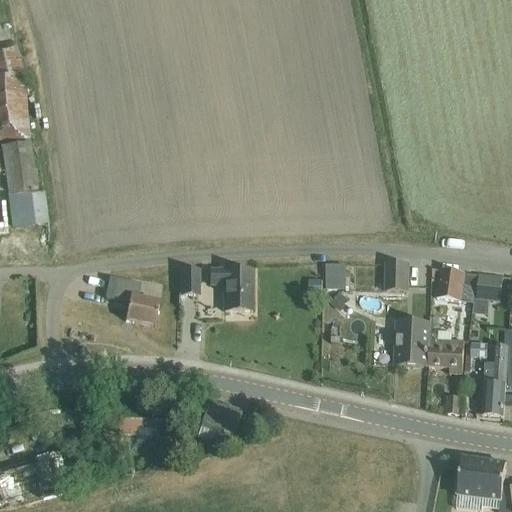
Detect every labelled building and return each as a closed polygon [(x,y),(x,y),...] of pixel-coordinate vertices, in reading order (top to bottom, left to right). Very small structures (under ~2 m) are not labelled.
[(0,152),(12,229),(47,223),(42,193),(34,195),(27,146),(14,44),(0,47),(0,152)] [(349,288),(349,261),(329,261),(329,288),(349,288)] [(386,294),(408,295),(408,269),(387,268),(386,294)] [(476,307),(476,303),(479,279),(479,278),(440,272),(435,300),(476,307)] [(182,274),(182,298),(198,298),(197,274),(182,274)] [(225,288),(225,314),(252,314),(251,274),(210,274),(211,288),(225,288)] [(476,303),(500,305),(503,282),(479,279),(476,303)] [(104,310),(105,284),(86,283),(85,309),(104,310)] [(125,323),(154,329),(159,306),(137,301),(138,295),(131,293),(125,323)] [(397,326),(395,369),(429,370),(430,341),(430,329),(414,329),(414,327),(407,327),(397,326)] [(430,341),(429,370),(450,371),(449,378),(462,379),(464,345),(452,345),(452,335),(438,334),(437,341),(430,341)] [(476,341),(475,362),(488,362),(489,341),(476,341)] [(485,387),(486,387),(484,419),(505,420),(507,366),(508,366),(508,350),(495,349),(494,372),(486,371),(485,387)] [(447,399),(446,417),(460,418),(461,400),(447,399)] [(199,428),(230,439),(239,414),(208,403),(199,428)] [(117,433),(168,435),(169,412),(118,410),(117,433)] [(53,459),(0,473),(0,511),(18,511),(65,499),(53,459)] [(457,510),(456,511),(483,511),(484,501),(501,503),(500,511),(511,511),(511,492),(511,489),(504,488),(506,467),(463,461),(458,498),(459,498),(457,510)]
